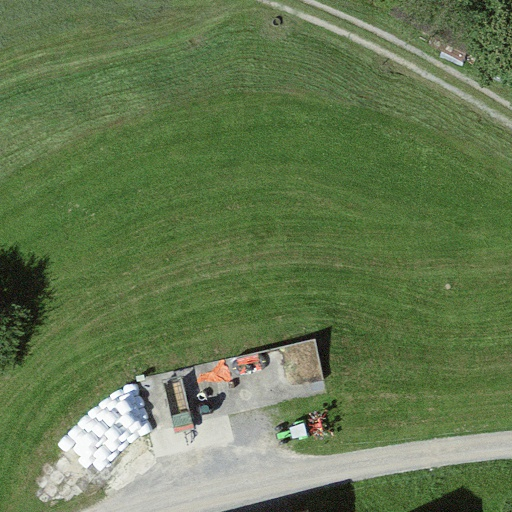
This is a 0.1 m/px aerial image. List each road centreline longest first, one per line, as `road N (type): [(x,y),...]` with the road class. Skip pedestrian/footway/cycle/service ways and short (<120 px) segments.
road 1 (track): [(138,511),(343,469),(511,445)]
road 2 (track): [(511,117),(420,60),(283,0)]
